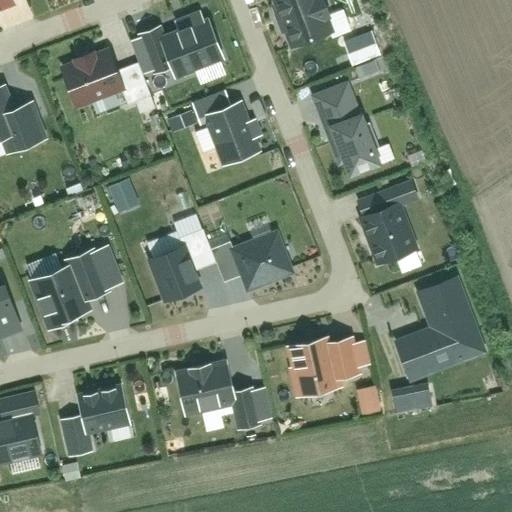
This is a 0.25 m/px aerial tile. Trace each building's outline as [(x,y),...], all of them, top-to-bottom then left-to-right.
[(0,0),(0,22),(12,19),(5,0),(0,0)] [(31,0),(35,9),(63,0),(31,0)] [(277,0),(293,44),(334,30),(322,0),(277,0)] [(212,6),(139,31),(157,84),(230,59),(212,6)] [(359,64),(388,52),(377,27),(348,39),(359,64)] [(121,46),(67,64),(81,105),(135,87),(121,46)] [(380,57),(360,67),(366,79),(386,69),(380,57)] [(347,75),(308,88),(334,164),(343,161),(348,174),(388,160),(367,99),(357,102),(347,75)] [(12,85),(0,88),(0,143),(8,141),(13,156),(55,141),(40,99),(20,107),(12,85)] [(266,151),(245,92),(220,101),(215,89),(188,99),(195,118),(206,114),(224,166),(266,151)] [(136,178),(118,185),(129,210),(147,203),(136,178)] [(365,212),(357,214),(375,265),(419,249),(399,192),(386,197),(381,183),(357,191),(365,212)] [(287,228),(239,246),(256,292),(304,275),(287,228)] [(68,260),(32,273),(51,326),(95,310),(90,296),(124,283),(107,237),(65,252),(68,260)] [(195,240),(159,255),(177,300),(213,286),(195,240)] [(9,276),(0,279),(0,334),(27,325),(9,276)] [(475,362),(444,284),(404,300),(418,336),(384,349),(400,391),(475,362)] [(326,331),(289,338),(300,396),(339,388),(337,377),(368,371),(361,337),(328,343),(326,331)] [(0,354),(8,353),(9,355),(33,349),(30,333),(0,338),(0,354)] [(228,355),(175,367),(186,414),(232,404),(237,429),(275,421),(265,379),(235,386),(228,355)] [(60,415),(68,455),(93,450),(89,431),(132,422),(123,378),(80,386),(85,410),(60,415)] [(382,382),(362,387),(369,414),(389,409),(382,382)] [(401,393),(403,411),(440,406),(438,388),(401,393)] [(0,475),(37,467),(28,429),(38,427),(33,405),(0,412),(0,475)]
